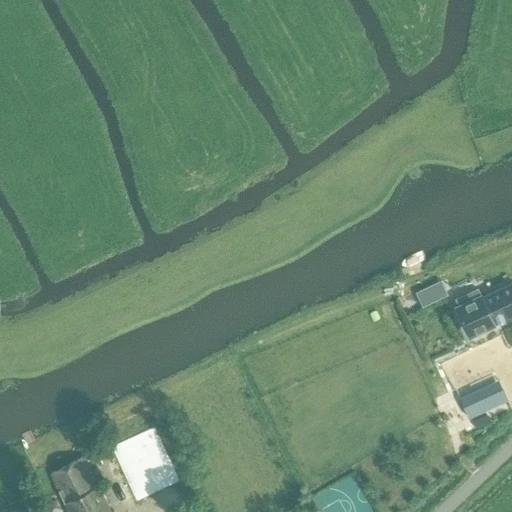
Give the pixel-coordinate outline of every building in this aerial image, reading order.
[(441,282),(416,293),(422,307),(447,295),(441,282)] [(477,289),(455,299),(459,307),(455,308),(469,337),(494,325),(493,324),(511,314),(511,284),(481,298),(477,289)] [(473,393),(460,399),(468,418),(507,400),(502,389),(476,400),(473,393)] [(486,414),(473,420),(476,428),(490,422),(486,414)] [(106,439),(99,442),(125,497),(168,476),(142,422),(106,439)] [(110,511),(84,455),(51,471),(69,511),(110,511)] [(201,492),(186,497),(190,508),(204,503),(201,492)]
